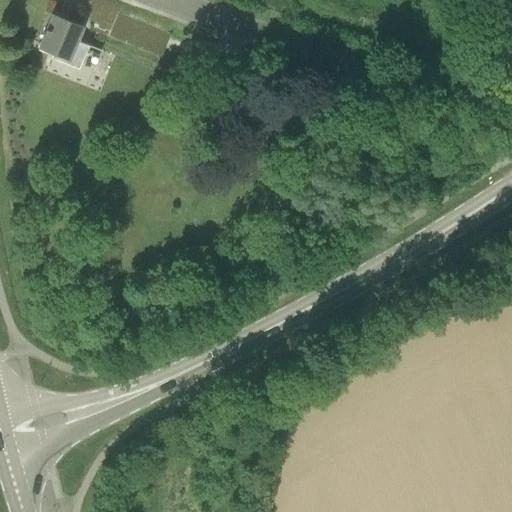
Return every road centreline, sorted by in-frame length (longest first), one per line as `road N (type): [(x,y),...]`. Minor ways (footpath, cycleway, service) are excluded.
road 1 (secondary): [(0,434),(127,395),(274,326),(511,186)]
road 2 (unclassified): [(312,50),(169,0)]
